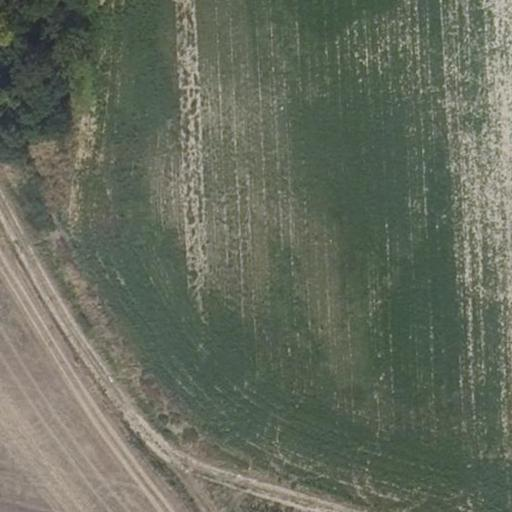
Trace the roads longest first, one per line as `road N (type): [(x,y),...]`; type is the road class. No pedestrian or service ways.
road 1 (track): [(161,457),(0,238)]
road 2 (track): [(331,511),(161,457)]
